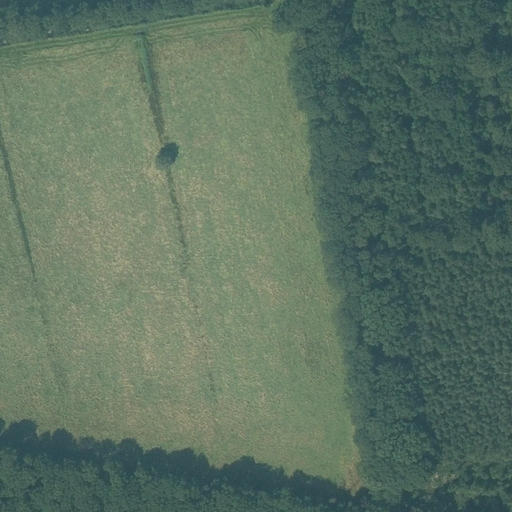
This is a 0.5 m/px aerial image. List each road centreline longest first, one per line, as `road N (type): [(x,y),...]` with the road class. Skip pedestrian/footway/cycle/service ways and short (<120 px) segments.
road 1 (track): [(401,511),(307,0)]
road 2 (track): [(421,464),(332,0)]
road 3 (track): [(511,240),(378,239)]
